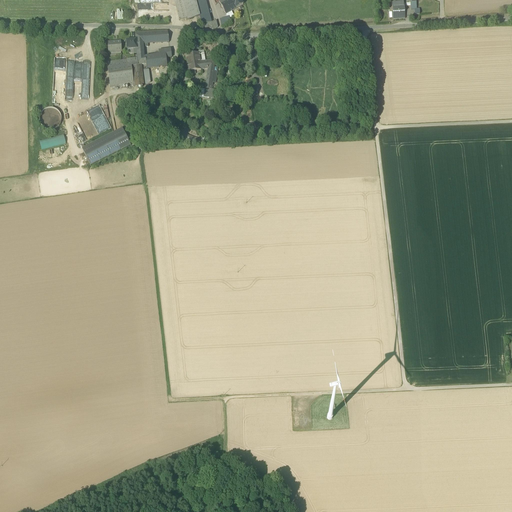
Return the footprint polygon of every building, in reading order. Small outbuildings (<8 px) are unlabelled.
[(174,0),(180,20),(187,18),(182,0),(174,0)] [(202,26),(213,29),(211,22),(205,0),(198,0),(195,1),(195,0),(182,0),(187,18),(187,20),(188,20),(196,18),(198,23),(201,24),(202,26)] [(219,3),(226,14),(243,5),(240,0),(224,0),(220,3),(219,3)] [(392,3),(393,19),(405,18),(404,2),(392,3)] [(219,19),(222,26),(231,23),(228,17),(219,19)] [(136,40),(136,44),(143,44),(148,43),(169,42),(167,31),(135,33),(136,40)] [(134,49),(134,53),(137,53),(136,44),(136,40),(126,41),(127,50),(134,49)] [(116,51),(116,52),(121,52),(120,41),(108,42),(108,52),(116,51)] [(158,50),(159,55),(165,54),(166,58),(171,57),(170,49),(158,50)] [(194,70),(201,69),(200,62),(199,53),(185,55),(188,71),(194,70)] [(167,66),(166,58),(165,54),(159,55),(145,57),(146,64),(146,66),(147,69),(167,66)] [(144,64),(146,64),(145,57),(144,57),(137,58),(138,65),(141,64),(144,64)] [(144,85),(141,64),(138,65),(137,58),(107,63),(110,87),(133,84),(134,86),(144,85)] [(214,60),(200,62),(201,69),(208,68),(205,88),(205,89),(204,95),(204,97),(209,97),(211,86),(212,86),(213,82),(211,81),(213,71),(214,61),(214,60)] [(74,123),(81,141),(105,131),(102,123),(106,122),(99,106),(88,111),(93,124),(80,129),(77,122),(74,123)] [(55,109),(51,108),(46,109),(43,111),(40,114),(39,119),(40,123),(42,126),(45,129),(50,130),(54,129),(58,127),(60,124),(61,119),(60,115),(58,112),(55,109)] [(82,148),(90,165),(130,145),(122,128),(82,148)] [(180,137),(195,142),(196,138),(182,133),(180,137)] [(40,141),(42,149),(66,143),(64,134),(40,141)]
